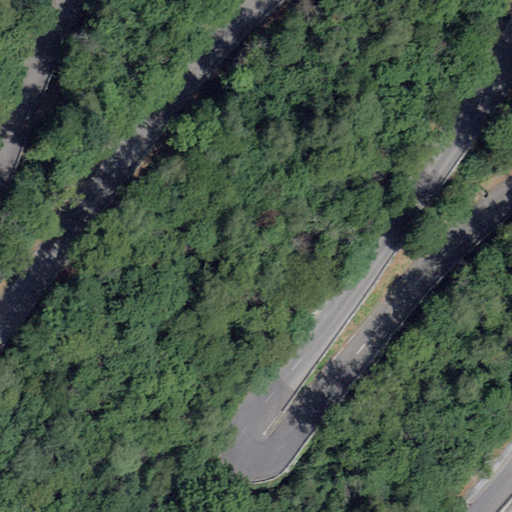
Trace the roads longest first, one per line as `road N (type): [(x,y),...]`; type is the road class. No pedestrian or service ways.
road 1 (tertiary): [(511,49),(241,442),(258,462),(278,453),(403,298),(511,199)]
road 2 (tertiary): [(0,327),(189,76),(264,0)]
road 3 (tertiary): [(73,0),(0,168)]
